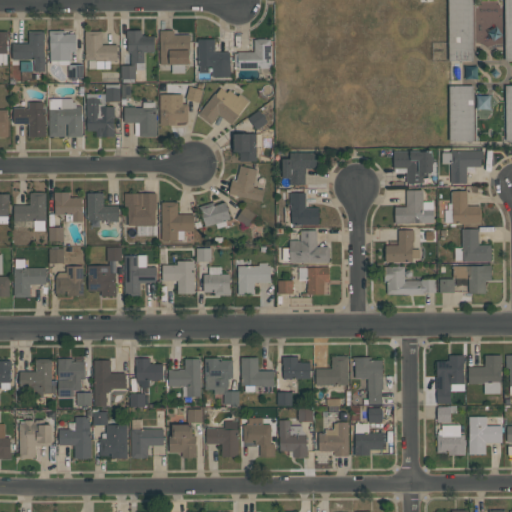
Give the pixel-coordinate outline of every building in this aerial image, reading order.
[(472,0),(472,61),(448,61),(448,0),(472,0)] [(44,31),(44,72),(34,72),(34,59),(12,60),(12,43),(28,43),(28,31),(31,31),(31,30),(42,30),(42,31),(44,31)] [(76,52),(71,52),(71,61),(69,61),(69,64),(51,64),(51,60),(50,60),(50,35),(49,35),(49,30),(65,30),(65,33),(76,33),(76,52)] [(144,69),(136,69),(136,79),(121,79),(120,65),(131,65),(130,52),(128,52),(128,38),(126,38),(126,30),(141,30),(141,34),(142,34),(142,35),(144,35),(144,36),(154,36),(154,52),(144,52),(144,69)] [(160,64),(160,30),(174,30),(174,35),(189,35),(189,64),(185,64),(185,73),(171,73),(171,64),(160,64)] [(0,31),(8,31),(8,40),(7,40),(7,53),(6,53),(6,65),(0,65),(0,31)] [(117,60),(109,60),(109,68),(88,68),(88,60),(85,60),(85,31),(102,31),(102,45),(117,45),(117,60)] [(198,66),(197,39),(214,39),(214,52),(229,51),(230,77),(212,77),(212,66),(208,66),(208,72),(199,72),(199,66),(198,66)] [(270,39),(270,68),(238,68),(238,67),(234,67),(234,53),(238,53),(238,52),(253,51),(253,39),(257,39),(266,39),(270,39)] [(83,77),(68,77),(68,64),(83,64),(83,77)] [(105,84),(119,84),(119,88),(120,88),(120,101),(105,101),(105,84)] [(473,141),(450,141),(449,85),(472,85),(473,141)] [(189,86),(203,90),(199,103),(185,99),(189,86)] [(210,123),(198,114),(215,93),(216,94),(220,88),(226,92),(229,90),(237,96),(239,93),(249,101),(231,124),(218,114),(210,123)] [(114,106),(114,116),(113,116),(113,128),(114,128),(114,136),(96,136),(96,130),(87,130),(87,117),(86,117),(86,93),(105,93),(105,106),(114,106)] [(183,103),(188,103),(188,122),(177,122),(177,124),(160,125),(160,94),(182,94),(183,103)] [(82,137),(67,137),(67,124),(65,124),(65,137),(49,137),(49,98),(73,98),(73,102),(76,102),(76,106),(81,106),(81,114),(82,114),(82,137)] [(45,136),(28,136),(28,123),(13,123),(13,107),(25,107),(25,108),(28,108),(28,102),(42,101),(43,109),(45,109),(45,136)] [(135,135),(134,122),(124,123),(123,107),(136,106),(136,107),(142,107),(142,102),(154,102),(154,107),(155,107),(156,136),(139,136),(139,135),(135,135)] [(0,109),(8,109),(8,137),(0,137),(0,109)] [(267,121),(256,129),(248,117),(259,110),(267,121)] [(239,151),(234,151),(233,133),(256,133),(256,161),(239,161),(239,151)] [(406,183),(406,172),(393,172),(393,151),(421,150),(421,151),(431,151),(432,157),(433,156),(433,163),(432,163),(432,171),(427,171),(427,175),(422,175),(422,183),(406,183)] [(480,167),(466,167),(467,183),(450,183),(450,164),(441,164),(441,152),(450,152),(450,151),(483,150),(483,158),(480,158),(480,167)] [(305,168),(305,173),(305,185),(289,185),(289,178),(282,178),(282,158),(289,158),(289,152),(317,152),(317,168),(305,168)] [(228,193),(231,179),(236,180),(239,165),(257,169),(253,187),(264,190),(261,201),(228,193)] [(433,209),(433,222),(409,222),(409,223),(394,223),(394,207),(406,207),(406,190),(422,189),(423,209),(433,209)] [(480,223),(452,223),(451,203),(450,192),(452,192),(452,190),(467,190),(467,206),(480,206),(480,209),(481,209),(481,220),(480,220),(480,223)] [(72,214),(55,214),(55,199),(54,199),(54,192),(70,191),(70,197),(82,197),(82,221),(72,222),(72,214)] [(45,192),(46,221),(45,221),(45,230),(33,230),(33,221),(14,221),(14,205),(30,205),(30,193),(32,193),(32,192),(43,192),(45,192)] [(291,224),(291,210),(290,210),(290,205),(289,205),(289,192),(305,192),(305,208),(318,208),(318,224),(291,224)] [(86,220),(86,193),(103,193),(103,205),(119,205),(119,221),(107,221),(107,220),(86,220)] [(155,225),(128,225),(128,208),(124,208),(124,193),(156,193),(156,209),(155,209),(155,225)] [(0,194),(9,194),(9,202),(8,202),(8,215),(7,215),(7,223),(0,223),(0,194)] [(161,240),(161,202),(165,202),(165,201),(174,201),(174,202),(178,202),(178,214),(194,214),(194,231),(183,231),(183,239),(177,239),(177,240),(161,240)] [(205,227),(198,206),(213,202),(214,205),(225,202),(230,219),(225,220),(226,225),(217,228),(215,223),(205,227)] [(255,214),(247,226),(235,219),(244,206),(255,214)] [(63,241),(48,241),(48,227),(63,227),(63,241)] [(490,261),(462,261),(462,260),(455,260),(454,247),(461,247),(461,228),(478,228),(478,245),(490,245),(490,247),(491,247),(491,259),(490,259),(490,261)] [(329,262),(289,262),(289,260),(282,260),(282,248),(289,248),(289,240),(300,240),(300,230),(316,230),(316,246),(328,246),(329,262)] [(411,261),(386,261),(385,245),(398,245),(398,230),(414,230),(414,242),(413,242),(413,247),(412,247),(412,249),(419,249),(419,258),(411,258),(411,261)] [(121,247),(121,260),(106,260),(106,247),(121,247)] [(48,248),(63,248),(63,262),(48,263),(48,248)] [(210,261),(196,261),(196,248),(210,248),(210,261)] [(0,276),(8,276),(8,295),(0,295),(0,254),(2,254),(2,274),(0,274),(0,276)] [(124,255),(137,255),(146,255),(146,267),(156,267),(156,283),(140,283),(140,296),(124,296),(124,255)] [(13,296),(13,268),(15,268),(15,259),(24,259),(25,268),(46,267),(46,284),(29,284),(29,296),(13,296)] [(194,293),(177,293),(177,280),(162,281),(162,265),(177,265),(177,261),(194,261),(194,293)] [(270,282),(254,282),(254,294),(238,294),(237,266),(258,265),(258,262),(267,262),(267,265),(270,265),(270,282)] [(115,273),(115,287),(116,287),(116,296),(101,296),(101,290),(88,290),(88,275),(87,275),(87,265),(103,265),(109,265),(109,273),(115,273)] [(491,265),(491,279),(485,279),(485,292),(468,292),(468,278),(453,278),(453,265),(483,265),(491,265)] [(83,295),(67,295),(67,293),(55,293),(55,276),(58,272),(66,272),(66,266),(82,266),(83,295)] [(203,292),(203,274),(208,274),(208,266),(221,266),(221,273),(229,273),(229,289),(230,289),(230,295),(214,295),(214,292),(203,292)] [(307,267),(321,267),(321,266),(329,266),(329,281),(323,281),(323,294),(306,294),(307,267)] [(384,266),(404,266),(404,281),(405,281),(405,280),(421,280),(421,279),(435,279),(435,292),(424,292),(424,294),(413,294),(413,295),(408,295),(408,294),(403,294),(387,294),(386,282),(384,282),(384,266)] [(439,292),(439,279),(454,279),(454,292),(439,292)] [(278,280),(292,280),(292,294),(278,294),(278,280)] [(348,384),(315,385),(315,368),(331,368),(331,356),(335,356),(335,355),(344,355),(344,356),(348,356),(348,384)] [(448,360),(448,355),(464,355),(464,363),(463,363),(463,373),(464,373),(464,384),(450,384),(450,390),(450,403),(437,403),(437,390),(436,390),(436,360),(448,360)] [(501,355),(501,370),(501,382),(499,382),(499,393),(484,393),(484,383),(468,383),(468,367),(484,367),(484,355),(501,355)] [(283,378),(283,364),(282,364),(282,357),(297,356),(297,362),(301,362),(309,362),(310,378),(283,378)] [(355,378),(355,360),(352,360),(352,357),(371,356),(371,359),(382,359),(383,390),(381,390),(381,404),(368,404),(368,390),(367,390),(367,378),(355,378)] [(232,360),(232,378),(230,378),(230,379),(228,379),(228,387),(227,387),(227,391),(238,391),(238,404),(237,404),(237,406),(225,406),(225,404),(224,404),(223,394),(214,394),(214,389),(205,389),(204,357),(221,357),(221,360),(232,360)] [(240,357),(258,357),(258,371),(273,371),(273,386),(254,386),(254,392),(244,392),(244,386),(240,386),(240,357)] [(51,359),(51,393),(43,393),(43,397),(31,397),(31,387),(20,387),(20,371),(36,371),(35,359),(38,359),(38,358),(49,358),(49,359),(51,359)] [(73,397),(58,397),(57,358),(74,358),(74,361),(85,361),(85,379),(81,379),(81,390),(73,390),(73,397)] [(137,384),(137,380),(135,380),(135,358),(150,358),(150,363),(153,363),(153,364),(162,364),(162,379),(148,380),(148,387),(140,387),(140,384),(137,384)] [(200,358),(200,396),(182,396),(182,386),(168,386),(168,370),(184,370),(184,358),(200,358)] [(0,360),(11,360),(11,369),(10,369),(10,382),(0,382),(0,360)] [(106,406),(94,406),(93,360),(110,360),(110,373),(125,372),(126,388),(113,388),(110,388),(110,392),(106,392),(106,406)] [(77,406),(77,392),(91,392),(91,406),(77,406)] [(277,405),(277,392),(291,392),(291,405),(277,405)] [(130,406),(130,393),(144,393),(144,407),(130,406)] [(437,422),(437,407),(450,407),(450,405),(456,405),(456,412),(450,412),(450,422),(437,422)] [(298,408),(311,407),(312,421),(298,422),(298,408)] [(368,408),(381,408),(381,422),(368,422),(368,408)] [(202,422),(187,422),(187,409),(202,409),(202,422)] [(107,424),(93,425),(93,411),(107,411),(107,424)] [(58,429),(68,429),(68,422),(75,422),(75,416),(89,416),(89,431),(91,431),(91,458),(74,458),(74,445),(59,445),(58,429)] [(468,454),(468,439),(469,439),(468,416),(486,416),(486,426),(501,425),(501,442),(485,442),(485,454),(468,454)] [(243,424),(246,424),(246,423),(248,423),(248,417),(262,417),(262,424),(270,424),(270,443),(274,443),(274,456),(260,457),(259,445),(252,445),(252,442),(243,442),(243,424)] [(131,457),(131,429),(132,429),(132,419),(142,419),(142,429),(163,429),(163,445),(147,445),(147,457),(144,457),(144,458),(134,458),(134,457),(131,457)] [(52,424),(52,442),(51,442),(51,444),(49,444),(49,445),(34,445),(35,458),(19,458),(19,423),(20,423),(20,420),(24,420),(33,420),(33,423),(36,423),(36,420),(44,420),(44,424),(52,424)] [(206,427),(223,427),(223,420),(237,420),(237,429),(238,429),(238,456),(221,456),(221,443),(206,443),(206,427)] [(305,433),(305,434),(306,434),(306,448),(307,448),(307,456),(289,456),(289,451),(279,451),(279,435),(279,420),(290,420),(290,423),(290,426),(301,426),(301,430),(305,433)] [(348,456),(334,456),(334,451),(318,451),(318,433),(324,433),(324,429),(333,429),(333,423),(336,423),(336,422),(348,422),(348,456)] [(0,423),(5,423),(5,437),(10,437),(10,453),(11,453),(11,458),(0,458),(0,423)] [(382,432),(382,449),(369,449),(369,455),(354,455),(354,447),(355,447),(355,423),(368,423),(368,432),(382,432)] [(196,457),(182,457),(182,452),(169,452),(169,436),(172,436),(172,424),(192,424),(192,436),(195,436),(195,449),(196,449),(196,457)] [(127,458),(110,458),(110,456),(99,456),(99,437),(101,437),(101,434),(102,433),(103,433),(106,433),(106,425),(127,425),(127,458)] [(464,455),(448,455),(448,452),(436,452),(436,435),(438,435),(438,434),(437,434),(437,432),(438,432),(438,429),(441,429),(441,425),(460,425),(460,434),(464,434),(464,455)]
